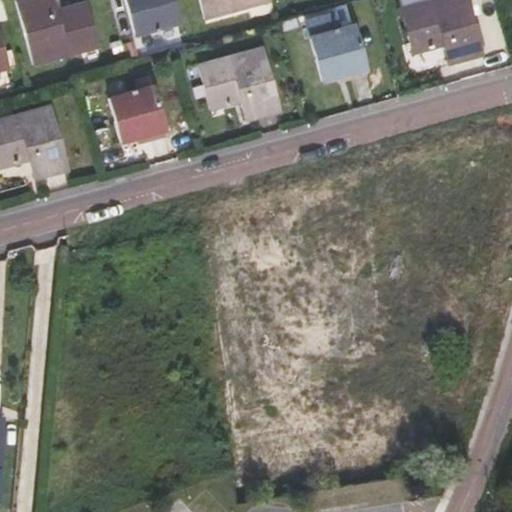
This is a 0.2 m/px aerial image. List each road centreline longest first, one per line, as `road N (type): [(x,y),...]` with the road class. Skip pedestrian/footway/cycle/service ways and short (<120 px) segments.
road 1 (residential): [(0,229),(511,90)]
road 2 (residential): [(460,511),(511,383)]
